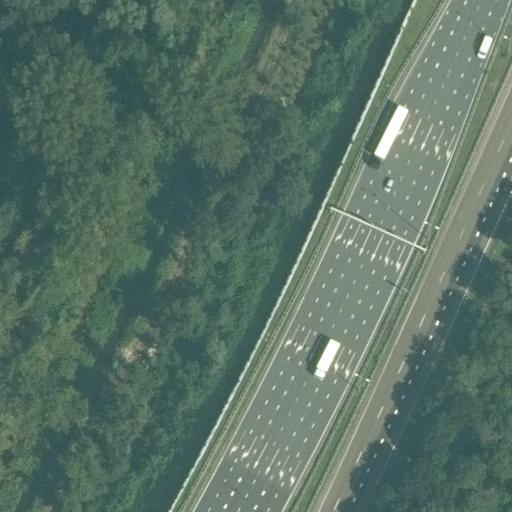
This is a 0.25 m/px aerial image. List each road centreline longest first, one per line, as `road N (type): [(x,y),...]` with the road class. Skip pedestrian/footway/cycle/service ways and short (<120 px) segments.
road 1 (primary): [(486,0),(237,511)]
road 2 (primary): [(339,511),(511,135)]
